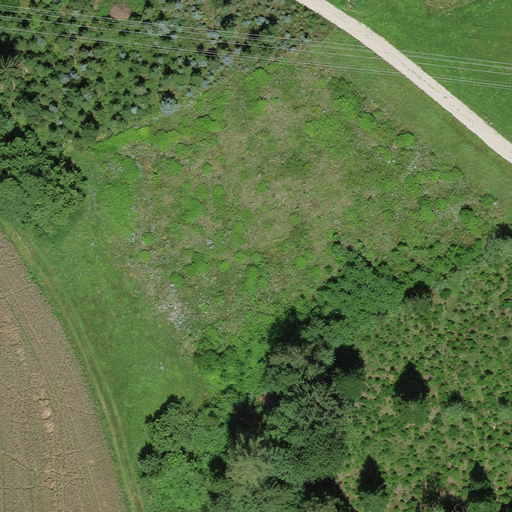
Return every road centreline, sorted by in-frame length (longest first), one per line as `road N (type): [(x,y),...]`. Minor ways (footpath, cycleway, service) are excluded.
road 1 (track): [(151,511),(59,304),(0,205)]
road 2 (track): [(511,156),(346,23),(305,0)]
